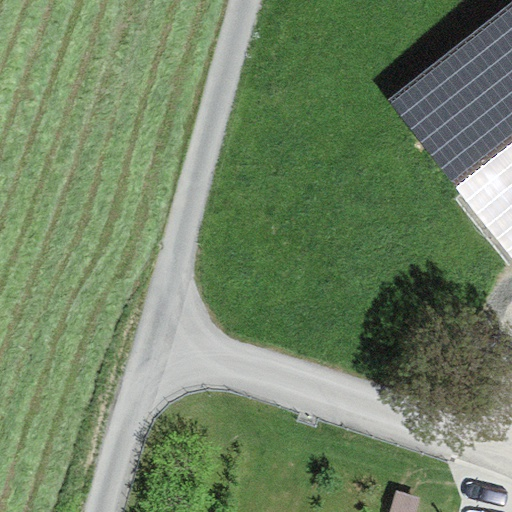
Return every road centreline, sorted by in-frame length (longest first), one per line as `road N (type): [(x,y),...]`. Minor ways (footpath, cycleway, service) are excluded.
road 1 (unclassified): [(103,511),(251,0)]
road 2 (track): [(511,429),(390,380),(150,343)]
